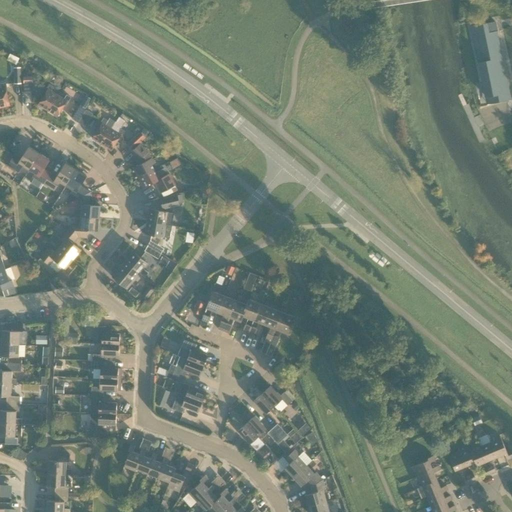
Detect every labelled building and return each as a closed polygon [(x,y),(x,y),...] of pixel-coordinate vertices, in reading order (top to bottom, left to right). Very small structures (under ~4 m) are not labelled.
[(510,92),(496,27),(495,23),(495,21),(471,26),(486,97),(507,93),(510,92)] [(19,58),(10,54),(7,60),(16,65),(19,58)] [(33,76),(24,76),(24,83),(24,94),(31,94),(31,83),(33,83),(33,76)] [(0,107),(10,105),(5,88),(7,87),(6,82),(1,83),(2,88),(0,88),(0,107)] [(48,111),(58,95),(51,91),(54,87),(50,84),(47,88),(48,89),(38,105),(48,111)] [(68,102),(71,97),(67,95),(64,99),(58,95),(48,111),(57,116),(67,101),(68,102)] [(88,104),(91,99),(86,96),(83,101),(88,104)] [(78,122),(86,110),(80,106),(72,119),(78,122)] [(86,110),(78,122),(85,126),(93,114),(86,110)] [(102,144),(112,129),(105,125),(108,120),(104,118),(101,122),(102,123),(93,139),(102,144)] [(122,136),(125,131),(121,128),(118,133),(112,129),(102,144),(111,150),(121,135),(122,136)] [(146,138),(140,132),(128,143),(133,149),(146,138)] [(139,178),(154,170),(152,164),(155,163),(149,152),(140,143),(131,152),(138,160),(142,164),(134,168),(139,178)] [(25,176),(29,170),(39,153),(29,147),(21,159),(14,155),(8,166),(25,176)] [(44,184),(50,173),(44,169),(50,160),(39,153),(29,170),(35,174),(33,177),(44,184)] [(66,186),(76,169),(66,163),(57,177),(50,173),(44,184),(54,190),(59,182),(66,186)] [(78,198),(91,192),(81,185),(87,176),(76,169),(66,186),(72,190),(70,193),(78,198)] [(157,174),(155,171),(154,170),(139,178),(144,188),(155,182),(161,193),(175,185),(169,174),(162,177),(161,175),(164,174),(163,171),(157,174)] [(100,218),(101,206),(89,205),(91,192),(78,198),(77,209),(81,209),(80,217),(100,218)] [(160,199),(162,210),(180,206),(178,195),(160,199)] [(54,217),(58,213),(54,209),(50,214),(54,217)] [(174,213),(151,209),(149,222),(166,225),(172,226),(174,213)] [(99,230),(100,218),(80,217),(80,224),(73,224),(68,229),(78,237),(87,238),(87,229),(99,230)] [(172,226),(166,225),(149,222),(147,234),(151,235),(150,240),(147,246),(161,254),(164,248),(161,246),(163,237),(170,238),(172,226)] [(78,237),(68,229),(60,239),(63,241),(59,247),(74,259),(81,250),(73,243),(78,237)] [(158,259),(161,254),(147,246),(144,251),(158,259)] [(66,268),(74,259),(59,247),(54,253),(48,247),(40,257),(49,265),(54,259),(66,268)] [(145,277),(148,273),(143,269),(148,263),(135,253),(127,262),(140,273),(145,277)] [(170,261),(162,256),(158,263),(165,267),(170,261)] [(127,289),(140,273),(127,262),(114,278),(127,289)] [(231,275),(235,268),(228,265),(225,273),(231,275)] [(5,268),(0,270),(0,284),(2,290),(15,286),(12,280),(15,279),(11,267),(5,269),(5,268)] [(257,275),(251,273),(247,282),(254,285),(257,275)] [(222,285),(224,277),(219,275),(216,283),(222,285)] [(141,295),(146,300),(155,289),(149,285),(141,295)] [(218,313),(225,296),(213,291),(201,322),(207,324),(212,310),(218,313)] [(224,331),(236,300),(225,296),(218,313),(224,315),(218,329),(224,331)] [(248,334),(260,303),(249,299),(247,305),(242,316),(243,316),(248,318),(243,332),(248,334)] [(200,315),(205,303),(198,300),(193,312),(200,315)] [(247,305),(236,300),(224,331),(229,333),(235,319),(241,321),(243,316),(242,316),(247,305)] [(265,325),(271,308),(260,303),(248,334),(254,336),(259,322),(265,325)] [(270,343),(283,312),(271,308),(265,325),(270,327),(265,341),(270,343)] [(287,333),(294,317),(283,312),(270,343),(276,345),(281,331),(287,333)] [(23,331),(23,324),(10,323),(10,331),(2,330),(1,343),(19,344),(20,331),(23,331)] [(308,324),(302,326),(304,332),(310,330),(308,324)] [(119,345),(120,334),(106,333),(106,327),(94,326),(94,333),(95,333),(94,343),(102,344),(119,345)] [(67,341),(68,328),(66,328),(60,328),(60,336),(62,336),(62,340),(67,341)] [(47,335),(36,335),(36,344),(47,344),(47,335)] [(204,366),(208,355),(195,350),(197,345),(184,340),(178,356),(180,357),(204,366)] [(19,357),(19,344),(1,343),(1,356),(9,356),(8,363),(21,364),(22,357),(19,357)] [(119,356),(119,345),(102,344),(101,354),(93,354),(93,361),(105,361),(105,355),(119,356)] [(200,376),(204,366),(180,357),(176,366),(171,364),(169,371),(173,373),(173,372),(185,377),(187,371),(200,376)] [(93,361),(89,361),(88,368),(101,369),(100,378),(121,379),(121,368),(104,368),(105,361),(93,361)] [(21,371),(21,364),(8,363),(8,370),(0,370),(0,383),(12,384),(16,384),(17,379),(12,378),(12,371),(21,371)] [(169,371),(166,377),(182,383),(185,377),(173,372),(173,373),(169,371)] [(120,390),(121,379),(100,378),(100,387),(92,387),(91,395),(103,396),(103,390),(120,390)] [(11,396),(12,384),(0,383),(0,395),(7,396),(7,403),(20,404),(20,397),(11,396)] [(202,402),(206,392),(184,383),(180,393),(202,402)] [(262,393),(274,406),(282,399),(287,405),(292,401),(284,392),(280,396),(270,386),(262,393)] [(164,407),(167,399),(170,392),(162,389),(159,396),(156,404),(164,407)] [(202,402),(180,393),(178,392),(172,408),(183,413),(185,407),(198,412),(202,402)] [(266,414),(274,406),(262,393),(254,401),(266,414)] [(103,402),(103,396),(91,395),(90,413),(99,413),(116,414),(117,403),(103,402)] [(0,423),(16,424),(16,411),(19,411),(20,404),(7,403),(6,410),(0,410),(0,423)] [(116,425),(116,414),(99,413),(98,422),(90,421),(90,430),(87,430),(87,436),(101,437),(102,424),(116,425)] [(480,424),(477,415),(471,417),(475,426),(480,424)] [(258,436),(267,429),(255,416),(246,423),(258,436)] [(22,424),(16,424),(0,423),(0,435),(5,436),(5,443),(18,444),(18,443),(21,443),(22,424)] [(250,444),(258,436),(246,423),(238,431),(250,444)] [(283,439),(288,435),(277,424),(272,428),(283,439)] [(278,444),(283,439),(272,428),(268,433),(278,444)] [(311,435),(315,443),(320,441),(315,432),(311,435)] [(490,442),(496,457),(504,454),(507,459),(511,457),(511,453),(511,450),(507,452),(499,434),(500,438),(490,442)] [(124,441),(116,438),(113,446),(121,449),(124,441)] [(486,461),(496,457),(490,442),(481,446),(480,446),(486,461)] [(480,446),(481,446),(479,443),(469,447),(475,462),(476,466),(486,461),(480,446)] [(142,455),(140,454),(133,451),(135,446),(131,444),(128,450),(130,451),(124,467),(136,471),(137,469),(136,469),(142,455)] [(271,450),(265,444),(256,452),(262,458),(271,450)] [(465,466),(475,462),(469,447),(459,451),(465,466)] [(153,459),(151,458),(144,456),(146,450),(142,448),(140,454),(142,455),(136,469),(137,469),(147,473),(153,459)] [(293,477),(306,465),(298,456),(300,455),(295,449),(285,458),(290,463),(285,468),(293,477)] [(20,450),(16,457),(23,460),(27,453),(20,450)] [(455,471),(465,466),(459,451),(449,455),(448,452),(447,452),(455,471)] [(164,464),(162,463),(155,460),(157,455),(153,453),(151,458),(153,459),(147,473),(159,478),(164,464)] [(69,462),(70,454),(57,454),(56,461),(49,460),(48,473),(66,474),(71,474),(72,469),(66,469),(66,461),(69,462)] [(433,470),(432,468),(430,462),(435,460),(433,455),(427,458),(428,460),(410,467),(410,468),(414,466),(418,476),(433,470)] [(174,472),(175,468),(166,465),(168,459),(164,457),(162,463),(164,464),(159,478),(170,482),(174,472)] [(188,478),(193,465),(188,463),(183,475),(174,472),(170,482),(168,487),(179,491),(185,477),(188,478)] [(311,486),(323,480),(316,472),(314,474),(306,465),(293,477),(301,486),(306,481),(311,486)] [(422,486),(437,480),(434,472),(439,470),(438,465),(432,468),(433,470),(418,476),(422,486)] [(66,481),(66,474),(48,473),(47,486),(55,487),(55,494),(68,494),(68,487),(71,487),(71,481),(66,481)] [(188,485),(194,488),(200,477),(194,473),(188,485)] [(208,488),(203,483),(208,479),(205,475),(200,480),(201,481),(189,493),(197,502),(210,490),(208,488)] [(310,506),(326,502),(323,490),(325,490),(323,480),(311,486),(313,493),(306,494),(310,506)] [(441,490),(442,492),(448,490),(446,485),(440,488),(437,480),(422,486),(426,497),(441,490)] [(218,499),(211,492),(216,488),(213,484),(208,488),(210,490),(197,502),(205,511),(212,505),(211,505),(218,499)] [(221,511),(231,504),(229,502),(224,496),(228,492),(225,489),(220,493),(222,495),(218,499),(211,505),(212,505),(218,511),(221,511)] [(444,498),(442,492),(441,490),(426,497),(431,507),(446,500),(446,502),(452,500),(450,495),(444,498)] [(68,501),(68,494),(55,494),(55,501),(47,500),(46,511),(69,511),(70,509),(64,509),(65,501),(68,501)] [(238,511),(237,511),(232,505),(237,501),(233,498),(229,502),(231,504),(221,511),(238,511)] [(449,508),(446,502),(446,500),(431,507),(432,511),(445,511),(450,510),(450,511),(456,510),(454,505),(449,508)] [(329,511),(326,502),(310,506),(311,511),(329,511)]
